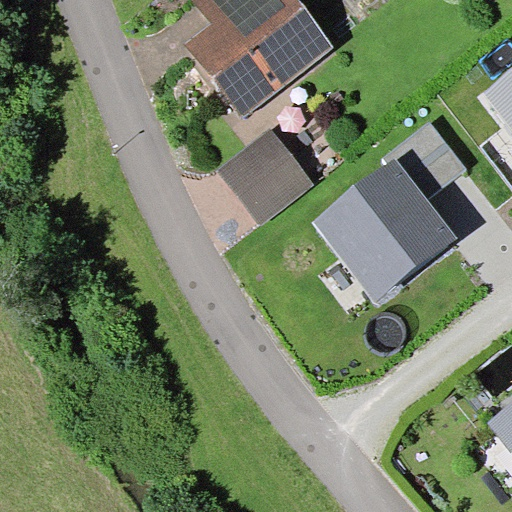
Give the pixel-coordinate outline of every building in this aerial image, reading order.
[(328,59),(282,0),(210,0),(200,8),(221,36),(190,60),(241,126),(328,59)] [(511,97),(491,113),(511,140),(511,97)] [(385,167),(397,182),(422,214),(468,177),(430,130),(385,167)] [(273,138),(219,180),(261,233),(315,191),(273,138)] [(422,214),(397,182),(314,247),(377,326),(459,261),(422,214)] [(511,400),(488,418),(511,448),(511,400)]
